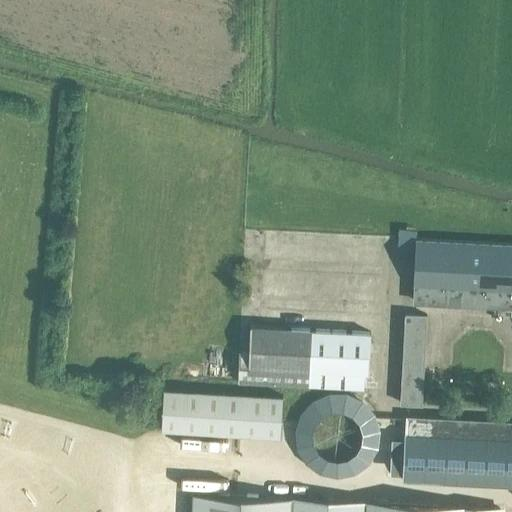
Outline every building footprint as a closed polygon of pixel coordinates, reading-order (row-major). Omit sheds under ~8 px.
[(511,243),(417,239),(414,300),(511,304),(511,243)] [(427,314),(405,313),(400,403),(422,404),(427,314)] [(371,332),(250,326),(248,378),(367,384),(371,332)] [(284,396),(163,388),(161,428),(281,436),(284,396)] [(511,422),(407,417),(404,478),(511,483),(511,422)] [(291,511),(292,497),(193,492),(192,511),(291,511)] [(365,511),(366,501),(292,497),(291,511),(365,511)] [(463,511),(464,506),(366,501),(365,511),(463,511)]
